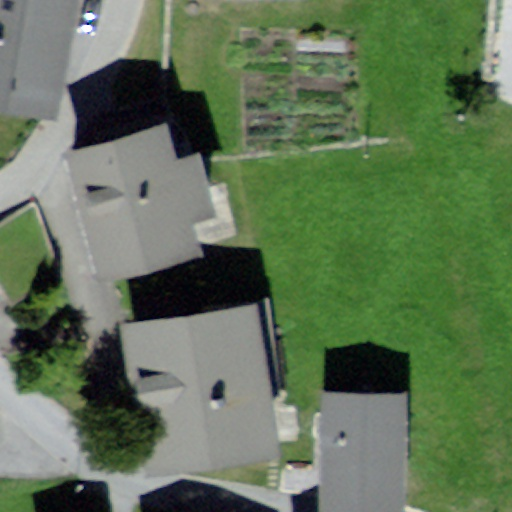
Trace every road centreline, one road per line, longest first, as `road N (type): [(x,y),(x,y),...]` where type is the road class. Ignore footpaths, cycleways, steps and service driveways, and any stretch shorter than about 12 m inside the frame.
road 1 (residential): [(0,371),(79,451),(125,479),(298,511)]
road 2 (residential): [(0,188),(24,173),(66,120),(108,49),(120,0)]
